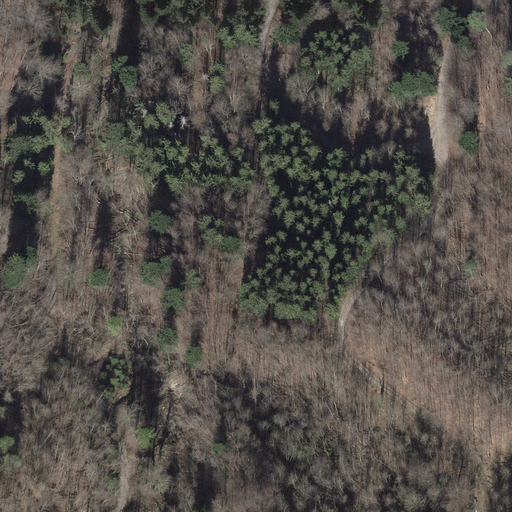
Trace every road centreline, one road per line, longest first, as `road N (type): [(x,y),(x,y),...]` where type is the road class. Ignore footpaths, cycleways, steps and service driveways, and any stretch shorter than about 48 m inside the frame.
road 1 (track): [(96,0),(59,129),(51,309),(119,435),(121,511)]
road 2 (track): [(486,511),(477,473),(460,450),(357,364),(341,333),(352,293),(441,205),(449,182),(444,144)]
road 3 (track): [(444,144),(356,150),(320,137),(263,58),(273,0)]
road 4 (track): [(444,144),(446,67),(470,0)]
